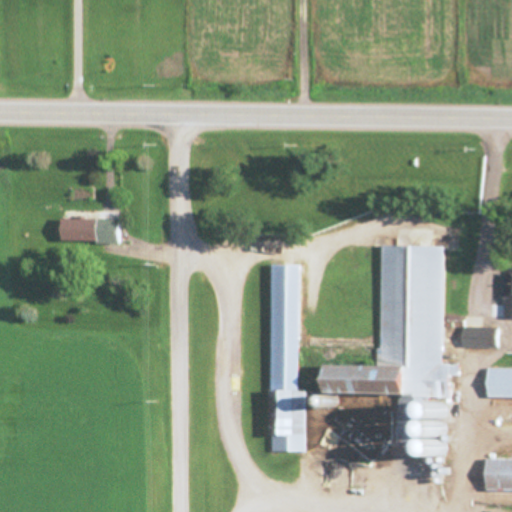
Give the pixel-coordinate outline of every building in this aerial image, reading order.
[(110,244),(111,222),(65,221),(65,244),(110,244)] [(298,367),(299,268),(271,268),(269,455),(305,456),(306,397),(449,399),(449,379),(457,379),(457,367),(441,367),(443,248),(381,247),(379,369),(298,367)] [(503,321),(511,321),(511,269),(504,269),(503,321)] [(498,350),(498,330),(462,330),(462,350),(498,350)] [(511,401),(511,371),(486,371),(486,402),(511,401)] [(511,494),(511,461),(484,462),(484,495),(511,494)]
